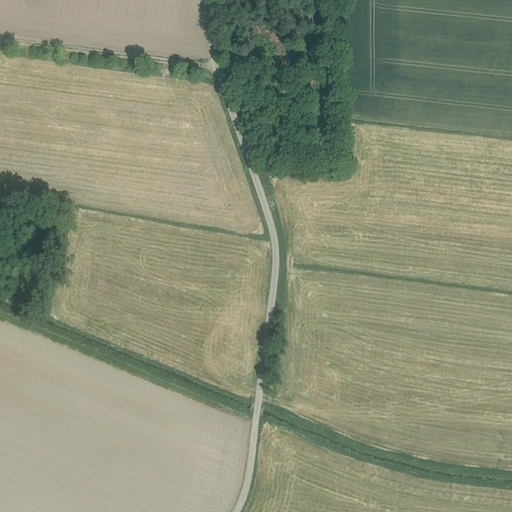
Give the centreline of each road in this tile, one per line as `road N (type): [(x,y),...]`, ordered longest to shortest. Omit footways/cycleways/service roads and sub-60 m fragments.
road 1 (track): [(236,511),(249,472),(277,266),(216,64),(214,0)]
road 2 (track): [(216,64),(0,39)]
